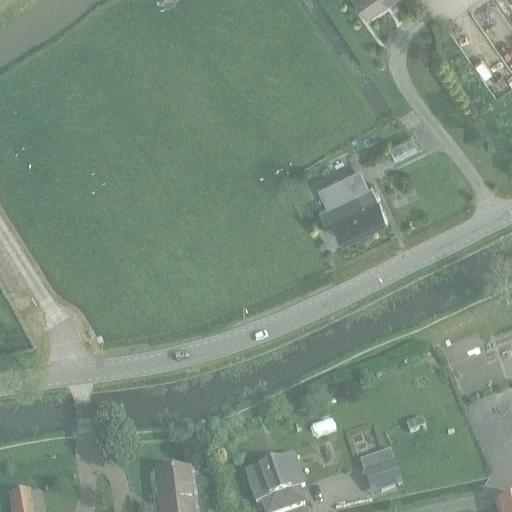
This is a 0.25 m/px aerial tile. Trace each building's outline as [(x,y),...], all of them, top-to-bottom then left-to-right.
[(352,0),(367,19),(393,0),(352,0)] [(326,206),(318,210),(325,226),(332,223),(341,241),(386,219),(370,185),(367,186),(359,169),(318,188),(326,206)] [(421,421),(406,427),(410,436),(424,431),(421,421)] [(294,457),(245,474),(256,505),(260,503),(262,509),(263,508),(264,511),(288,511),(303,507),(299,496),(300,495),(299,490),(305,488),(294,457)] [(373,470),(381,493),(402,486),(394,463),(373,470)] [(193,511),(189,473),(155,477),(159,509),(156,509),(156,511),(193,511)] [(8,495),(11,511),(33,511),(30,492),(8,495)] [(511,511),(511,504),(511,505),(508,502),(500,504),(498,507),(496,508),(496,511),(511,511)]
